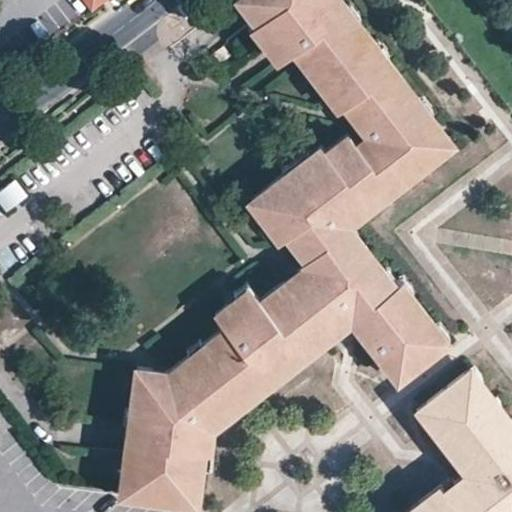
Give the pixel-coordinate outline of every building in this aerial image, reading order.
[(84,0),(95,13),(111,0),(84,0)] [(234,0),(252,23),(257,20),(267,32),(258,39),(275,61),(293,48),(338,106),(345,102),(368,131),(358,139),(349,129),(325,147),(322,142),(310,151),(317,160),(305,169),(294,177),(288,170),(252,197),(282,236),(285,235),(296,225),(305,236),(296,243),(304,254),(301,257),(305,262),(283,278),(320,326),(326,333),(333,327),(339,323),(351,314),(358,309),(376,332),(369,336),(386,358),(396,371),(437,341),(427,328),(436,322),(410,287),(401,294),(391,281),(387,283),(378,271),(390,261),(362,226),(346,239),(338,227),(354,215),(352,213),(439,147),(432,138),(445,128),(428,108),(422,113),(412,100),(419,95),(411,85),(406,87),(389,64),(393,62),(384,49),(376,55),(368,43),(375,38),(356,13),(347,18),(340,7),(347,2),(345,0),(234,0)] [(356,13),(347,2),(340,7),(347,18),(356,13)] [(257,20),(252,23),(243,29),(254,42),(258,39),(267,32),(257,20)] [(384,49),(375,38),(368,43),(376,55),(384,49)] [(428,108),(419,95),(412,100),(422,113),(428,108)] [(451,138),(445,128),(432,138),(439,147),(451,138)] [(307,148),(296,156),(305,169),(317,160),(310,151),(307,148)] [(294,177),(305,169),(296,156),(284,166),(288,170),(294,177)] [(0,181),(0,197),(5,204),(27,188),(15,171),(0,181)] [(362,226),(354,215),(338,227),(346,239),(362,226)] [(292,245),(296,243),(305,236),(296,225),(285,235),(292,245)] [(400,274),(390,261),(378,271),(387,283),(391,281),(400,274)] [(400,274),(391,281),(401,294),(410,287),(400,274)] [(259,295),(257,292),(244,302),(236,294),(214,313),(223,325),(202,341),(208,349),(197,358),(190,351),(166,369),(138,365),(131,407),(141,409),(140,426),(130,425),(122,479),(140,482),(139,489),(178,494),(179,485),(196,488),(199,463),(206,463),(210,424),(219,417),(213,409),(225,399),(232,407),(256,388),(249,380),(263,369),(270,377),(279,370),(277,367),(301,348),(304,350),(314,342),(309,335),(320,326),(283,278),(259,295)] [(234,291),(236,294),(244,302),(257,292),(248,280),(234,291)] [(351,314),(369,336),(376,332),(358,309),(351,314)] [(446,334),(436,322),(427,328),(437,341),(446,334)] [(326,333),(320,326),(309,335),(314,342),(326,333)] [(187,347),(190,351),(197,358),(208,349),(202,341),(199,337),(187,347)] [(482,372),(475,363),(465,371),(473,380),(477,376),(482,372)] [(256,388),(270,377),(263,369),(249,380),(256,388)] [(511,511),(511,429),(506,422),(511,418),(477,376),(473,380),(465,371),(464,370),(426,399),(428,400),(435,409),(429,413),(452,442),(457,437),(464,446),(458,450),(467,462),(462,467),(468,474),(459,481),(471,496),(476,493),(477,494),(478,493),(482,499),(477,504),(483,511),(511,511)] [(219,417),(232,407),(225,399),(213,409),(219,417)] [(435,409),(428,400),(418,408),(425,416),(429,413),(435,409)] [(124,424),(130,425),(140,426),(141,409),(131,407),(126,407),(124,424)] [(464,446),(457,437),(452,442),(447,445),(454,454),(458,450),(464,446)] [(468,474),(462,467),(454,473),(459,481),(468,474)] [(122,479),(121,487),(139,489),(140,482),(122,479)] [(471,496),(459,481),(448,489),(465,511),(483,511),(477,504),(471,496)] [(447,490),(441,483),(433,489),(438,497),(447,490)] [(196,488),(179,485),(178,494),(194,496),(196,488)] [(447,490),(438,497),(433,489),(402,511),(465,511),(448,489),(447,490)] [(482,499),(478,493),(477,494),(476,493),(471,496),(477,504),(482,499)]
